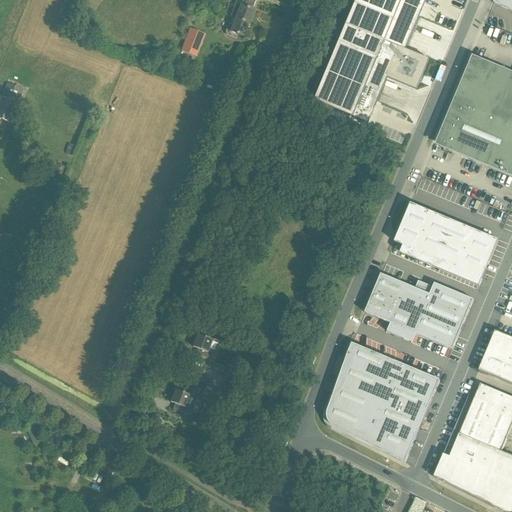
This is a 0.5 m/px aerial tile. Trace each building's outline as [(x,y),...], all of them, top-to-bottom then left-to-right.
[(357,0),(347,25),(405,50),(408,44),(426,0),(357,0)] [(511,0),(495,0),(494,3),(511,10),(511,0)] [(254,10),(240,5),(236,3),(231,17),(232,17),(235,19),(249,24),(254,10)] [(227,35),(228,36),(236,39),(237,35),(243,38),(249,24),(235,19),(232,17),(229,23),(226,31),(226,33),(227,35)] [(405,50),(347,25),(315,102),(369,124),(388,78),(412,89),(425,58),(405,50)] [(190,30),(182,51),(196,57),(204,35),(190,30)] [(511,177),(511,72),(473,56),(435,145),(511,177)] [(0,119),(10,124),(18,104),(22,93),(6,87),(0,100),(0,119)] [(66,155),(67,155),(68,156),(69,156),(70,156),(71,155),(72,155),(75,147),(68,144),(65,152),(66,153),(66,155)] [(56,164),(51,174),(61,178),(66,168),(56,164)] [(411,204),(395,243),(463,271),(460,278),(479,287),(498,241),(411,204)] [(415,334),(452,350),(473,300),(435,284),(433,288),(418,282),(415,289),(381,274),(365,313),(391,324),(387,333),(411,343),(415,334)] [(479,371),(511,384),(511,338),(495,331),(479,371)] [(192,347),(197,349),(195,354),(208,360),(212,351),(209,350),(213,341),(197,335),(192,347)] [(404,463),(439,381),(352,344),(328,410),(327,412),(327,415),(327,418),(328,421),(329,423),(331,425),(333,427),(404,463)] [(511,511),(511,457),(501,452),(511,426),(511,398),(481,385),(450,458),(444,455),(434,478),(502,511),(511,511)] [(175,390),(170,402),(175,404),(173,409),(186,415),(189,416),(196,398),(190,396),(175,390)] [(423,511),(427,505),(416,499),(409,511),(423,511)]
